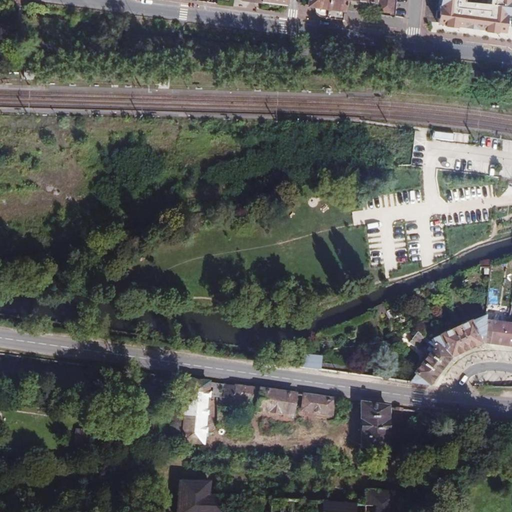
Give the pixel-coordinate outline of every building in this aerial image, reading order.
[(263,0),(263,5),(287,8),(288,0),(263,0)] [(327,7),(344,10),(345,0),(309,0),(309,5),(315,5),(327,7)] [(353,0),(369,2),(369,6),(370,8),(372,10),(377,11),(377,14),(396,17),(397,0),(353,0)] [(511,0),(437,0),(435,24),(445,25),(496,30),(506,31),(508,15),(511,15),(511,0)] [(320,16),(326,17),(327,7),(315,5),(314,9),(316,13),(320,16)] [(326,17),(343,20),(344,10),(327,7),(326,17)] [(33,80),(34,61),(25,60),(24,80),(33,80)] [(412,138),(411,163),(423,164),(425,138),(412,138)] [(379,318),(389,313),(386,305),(375,310),(379,318)] [(485,346),(491,347),(495,326),(488,325),(490,316),(432,343),(432,344),(453,361),(469,354),(485,346)] [(505,349),(511,350),(511,329),(507,328),(499,327),(501,318),(490,316),(488,325),(495,326),(491,347),(505,349)] [(442,375),(453,361),(432,344),(429,347),(434,351),(415,376),(417,378),(411,386),(431,389),(442,375)] [(305,358),(303,370),(322,373),(323,361),(305,358)] [(205,456),(211,394),(172,388),(171,396),(182,398),(191,399),(188,424),(185,453),(205,456)] [(179,422),(188,424),(191,399),(182,398),(179,422)] [(296,427),(298,409),(239,399),(237,412),(261,416),(261,422),(296,427)] [(346,422),(347,417),(309,410),(307,422),(339,427),(339,421),(346,422)] [(392,463),(393,424),(365,419),(363,463),(392,463)] [(172,452),(185,453),(188,424),(179,422),(176,422),(172,452)] [(142,426),(141,439),(157,442),(159,428),(142,426)] [(435,445),(437,432),(413,428),(410,433),(413,435),(435,445)] [(432,471),(435,445),(413,435),(412,438),(420,439),(418,457),(409,456),(408,468),(432,471)] [(79,437),(75,464),(84,465),(85,459),(88,459),(92,439),(79,437)] [(178,511),(398,511),(399,508),(368,505),(367,511),(209,511),(210,498),(179,497),(178,511)]
